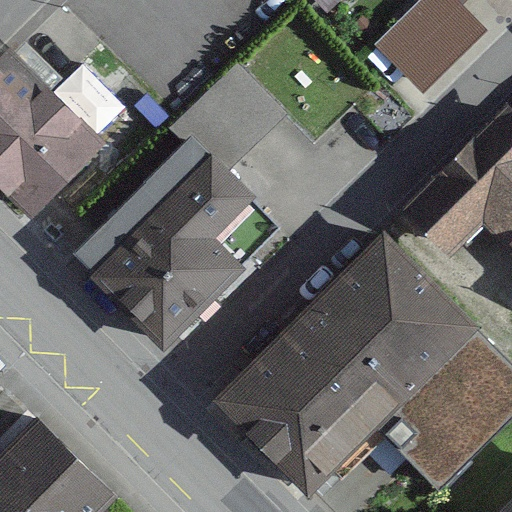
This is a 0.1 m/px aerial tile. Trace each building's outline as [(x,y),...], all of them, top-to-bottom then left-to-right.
[(303,0),(300,0),(258,40),(330,116),(374,74),(303,0)] [(454,0),(419,0),(372,46),(420,95),(485,31),(454,0)] [(3,59),(0,62),(0,197),(27,223),(98,150),(3,59)] [(240,66),(174,130),(222,179),(256,147),(288,116),(240,66)] [(511,113),(506,107),(388,217),(440,272),(480,235),(511,268),(511,113)] [(185,149),(80,250),(168,341),(239,272),(204,236),(238,203),(185,149)] [(511,379),(372,241),(205,409),(301,505),(364,441),(427,503),(511,417),(511,379)] [(31,420),(0,450),(0,511),(102,511),(113,502),(31,420)] [(511,511),(511,492),(493,511),(511,511)]
